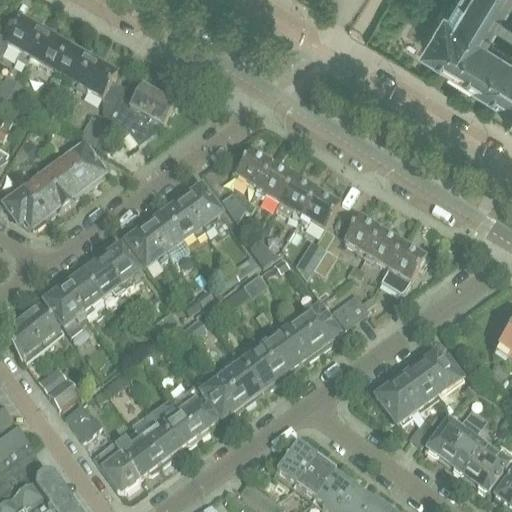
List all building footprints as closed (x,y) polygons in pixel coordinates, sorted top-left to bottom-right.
[(435,17),(420,42),(474,76),(473,77),(511,101),(511,10),(502,4),(504,0),(451,0),(448,6),(443,3),(435,17)] [(7,50),(20,57),(16,65),(27,71),(29,68),(28,67),(45,38),(21,25),(7,50)] [(69,52),(45,38),(28,67),(29,68),(38,73),(40,68),(55,77),(69,52)] [(55,77),(70,85),(67,89),(76,94),(93,65),(69,52),(55,77)] [(116,79),(93,65),(76,94),(85,99),(87,95),(102,104),(116,79)] [(7,106),(6,105),(17,87),(6,81),(0,91),(0,105),(5,108),(7,106)] [(6,105),(7,106),(14,110),(24,91),(17,87),(6,105)] [(121,105),(106,131),(105,132),(116,146),(128,137),(138,151),(157,137),(160,131),(163,133),(175,112),(141,93),(132,111),(121,105)] [(62,105),(67,108),(72,101),(67,98),(62,105)] [(78,104),(72,101),(67,108),(74,112),(78,104)] [(10,135),(9,134),(13,127),(5,122),(1,129),(0,131),(0,144),(3,146),(10,135)] [(93,153),(105,132),(106,131),(91,122),(78,144),(93,153)] [(38,125),(35,129),(49,144),(55,134),(38,125)] [(28,160),(32,165),(41,158),(30,143),(21,150),(28,160)] [(20,150),(7,174),(8,176),(28,160),(21,150),(20,150)] [(84,153),(65,167),(85,194),(104,180),(84,153)] [(232,179),(257,195),(273,170),(251,156),(243,168),(241,166),(232,179)] [(0,178),(7,167),(6,167),(9,163),(0,157),(0,178)] [(65,167),(44,182),(65,209),(85,194),(65,167)] [(257,195),(280,209),(295,184),(273,170),(257,195)] [(44,182),(24,197),(44,224),(65,209),(44,182)] [(317,197),(295,184),(280,209),(276,215),(289,222),(292,216),(302,222),(317,197)] [(221,220),(201,193),(182,207),(205,239),(214,232),(210,228),(221,220)] [(246,200),(235,194),(232,199),(243,205),(244,203),(246,200)] [(28,228),(31,233),(44,224),(24,197),(3,212),(2,213),(10,224),(12,223),(15,227),(21,228),(23,227),(25,230),(28,228)] [(302,222),(325,236),(340,211),(317,197),(302,222)] [(221,207),(237,229),(245,215),(250,207),(244,203),(243,205),(232,199),(221,207)] [(182,207),(164,220),(184,247),(193,240),(197,245),(205,239),(182,207)] [(256,210),(250,207),(245,215),(251,218),(256,210)] [(164,220),(146,234),(168,265),(169,265),(173,269),(190,256),(184,247),(164,220)] [(344,247),(368,262),(383,237),(359,223),(344,247)] [(146,275),(156,267),(160,271),(168,265),(146,234),(126,248),(146,275)] [(368,262),(390,276),(405,251),(383,237),(368,262)] [(263,272),(271,266),(254,246),(247,250),(263,272)] [(296,273),(306,287),(326,256),(311,247),(296,273)] [(432,267),(405,251),(390,276),(383,288),(401,299),(404,297),(408,290),(412,292),(421,279),(424,281),(432,267)] [(128,286),(139,278),(120,253),(101,267),(124,298),(133,292),(128,286)] [(313,277),(324,284),(337,262),(326,255),(313,277)] [(274,269),(275,270),(280,278),(288,272),(282,263),(274,269)] [(101,267),(82,280),(101,306),(111,299),(115,305),(124,298),(101,267)] [(239,285),(249,278),(242,268),(232,275),(239,285)] [(353,270),(348,278),(346,281),(353,285),(354,284),(360,274),(353,270)] [(365,277),(360,274),(354,284),(353,285),(358,288),(365,277)] [(229,293),(239,285),(232,275),(222,283),(229,293)] [(82,280),(63,294),(86,325),(96,318),(92,313),(101,306),(82,280)] [(259,280),(243,292),(252,304),(268,292),(259,280)] [(218,305),(223,301),(216,291),(211,295),(218,305)] [(45,308),(64,333),(71,344),(82,337),(78,332),(86,325),(63,294),(45,308)] [(206,295),(196,302),(203,311),(212,304),(206,295)] [(224,304),(232,315),(240,310),(231,299),(224,304)] [(357,326),(369,318),(367,315),(376,308),(371,302),(362,309),(355,300),(344,308),(357,326)] [(193,318),(200,313),(203,311),(196,302),(186,310),(193,318)] [(202,317),(204,320),(210,327),(225,316),(217,306),(202,317)] [(345,335),(357,326),(344,308),(332,317),(345,335)] [(61,337),(41,311),(22,325),(45,357),(54,350),(50,345),(61,337)] [(339,340),(319,313),(299,328),(319,355),(339,340)] [(256,322),(262,330),(267,326),(262,317),(256,322)] [(2,340),(21,366),(32,358),(36,364),(45,357),(22,325),(2,340)] [(198,325),(185,335),(194,347),(207,337),(198,325)] [(299,328),(279,342),(300,369),(319,355),(299,328)] [(185,335),(172,345),(181,356),(194,347),(185,335)] [(511,335),(495,359),(511,370),(511,335)] [(279,342),(260,356),(280,383),(300,369),(279,342)] [(160,347),(150,355),(156,362),(165,355),(160,347)] [(130,354),(134,359),(139,356),(135,350),(130,354)] [(260,356),(240,370),(260,397),(280,383),(260,356)] [(437,402),(439,400),(462,384),(447,364),(443,367),(437,358),(416,373),(437,402)] [(240,370),(221,384),(241,411),(260,397),(240,370)] [(416,373),(396,388),(417,417),(437,402),(416,373)] [(107,392),(113,400),(128,388),(122,380),(107,392)] [(79,401),(68,387),(68,386),(65,383),(46,398),(48,401),(48,402),(59,416),(75,403),(79,401)] [(202,398),(221,426),(241,411),(221,384),(202,398)] [(375,403),(397,432),(417,417),(396,388),(375,403)] [(468,404),(477,398),(471,390),(462,396),(468,404)] [(193,395),(192,395),(174,409),(198,442),(218,428),(193,395)] [(179,456),(198,442),(174,409),(171,405),(151,419),(179,456)] [(81,411),(65,423),(83,447),(99,435),(106,444),(109,442),(102,433),(95,423),(92,425),(81,411)] [(69,511),(0,415),(0,511),(69,511)] [(446,426),(426,453),(427,454),(427,458),(434,463),(437,461),(445,467),(465,440),(478,422),(472,418),(466,426),(464,425),(458,434),(446,426)] [(160,471),(179,456),(151,419),(132,433),(135,438),(160,471)] [(426,427),(423,425),(425,429),(434,434),(439,426),(431,420),(426,427)] [(465,440),(445,467),(453,472),(453,477),(459,481),(463,480),(464,481),(484,454),(489,448),(477,440),(480,436),(479,435),(485,427),(478,422),(465,440)] [(409,445),(420,453),(434,434),(425,429),(423,425),(409,445)] [(502,431),(495,440),(500,443),(502,445),(503,444),(509,436),(506,434),(502,431)] [(115,449),(114,449),(140,485),(160,471),(135,438),(117,451),(115,449)] [(484,454),(464,481),(477,490),(477,495),(483,499),(487,498),(489,499),(509,472),(511,468),(511,460),(503,454),(501,457),(500,456),(494,451),(489,457),(486,455),(490,449),(489,448),(484,454)] [(126,496),(140,485),(114,449),(94,464),(117,495),(126,496)] [(276,478),(296,493),(317,464),(297,450),(276,478)] [(296,493),(315,507),(336,478),(317,464),(296,493)] [(511,511),(511,477),(494,503),(506,511),(511,511)] [(339,511),(354,493),(335,479),(336,478),(315,507),(322,511),(339,511)] [(240,498),(259,511),(273,511),(276,508),(248,487),(240,498)] [(369,511),(374,506),(373,507),(354,493),(339,511),(369,511)] [(228,496),(224,502),(223,503),(235,511),(241,511),(244,508),(228,496)]
